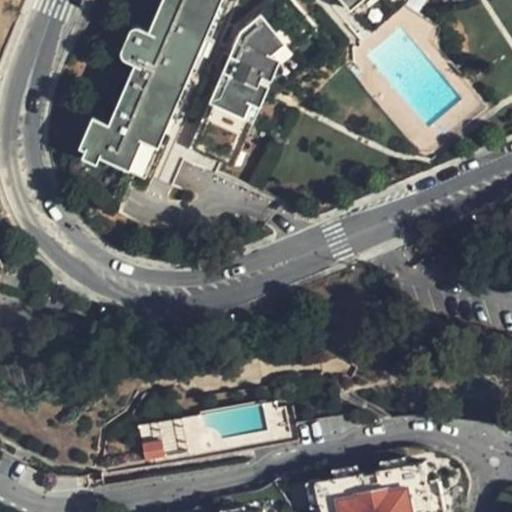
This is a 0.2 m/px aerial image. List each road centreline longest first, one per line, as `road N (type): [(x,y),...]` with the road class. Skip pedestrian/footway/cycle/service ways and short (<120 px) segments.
road 1 (tertiary): [(373,227),(200,286),(132,285),(72,253),(34,201),(18,143),(58,0)]
road 2 (residential): [(0,486),(39,508),(148,505),(383,433),(475,443),(493,458),(480,511)]
road 3 (residential): [(373,227),(401,273),(511,299)]
road 4 (tertiary): [(511,172),(373,227)]
